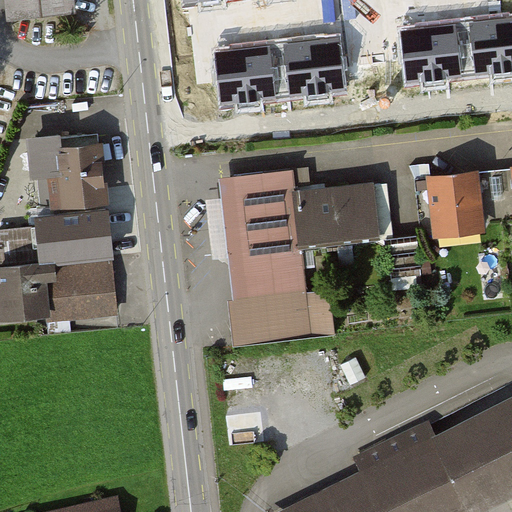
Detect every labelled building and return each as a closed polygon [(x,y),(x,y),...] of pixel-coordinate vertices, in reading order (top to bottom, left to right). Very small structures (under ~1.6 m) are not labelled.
[(12,0),(14,16),(76,9),(74,0),(12,0)] [(511,18),(472,23),(478,78),(511,73),(511,18)] [(457,24),(401,31),(408,86),(464,79),(457,24)] [(342,40),(285,47),(292,102),(348,95),(342,40)] [(270,47),(214,54),(221,109),(277,102),(270,47)] [(38,148),(42,206),(103,201),(98,143),(38,148)] [(292,172),(213,181),(215,193),(221,256),(231,344),(309,336),(292,172)] [(477,173),(423,179),(430,237),(483,231),(477,173)] [(379,231),(374,179),(295,188),(300,240),(379,231)] [(215,193),(203,195),(209,257),(221,256),(215,193)] [(0,323),(109,316),(105,261),(42,266),(39,231),(0,233),(0,323)] [(511,396),(280,511),(468,511),(511,490),(511,396)] [(119,511),(118,503),(70,511),(119,511)]
